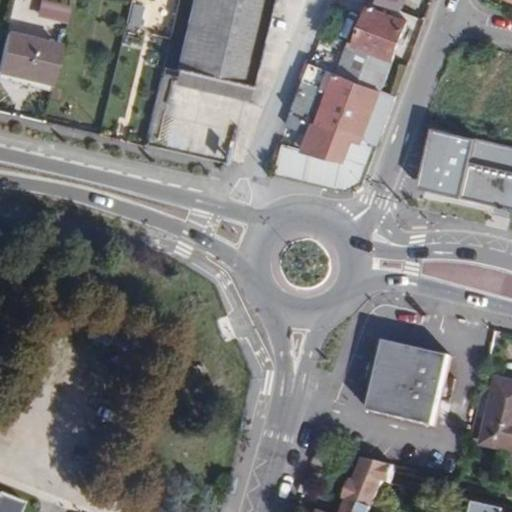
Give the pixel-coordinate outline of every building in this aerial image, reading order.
[(189,0),(173,72),(175,72),(216,81),(249,89),(269,0),(189,0)] [(371,0),(399,9),(402,0),(371,0)] [(37,17),(67,24),(71,8),(41,1),(37,17)] [(131,4),(126,25),(139,29),(144,7),(131,4)] [(338,74),(381,90),(406,23),(369,9),(354,47),(349,46),(338,74)] [(0,59),(0,76),(50,88),(60,47),(6,35),(0,59)] [(362,141),(381,90),(338,74),(309,64),(287,117),(312,125),(299,158),(348,176),(362,141)] [(511,120),(511,78),(495,75),(485,114),(511,120)] [(511,152),(436,136),(425,188),(508,206),(511,206),(511,152)] [(485,326),(487,319),(468,314),(466,322),(485,326)] [(417,352),(384,345),(369,413),(436,428),(452,360),(417,352)] [(511,382),(499,380),(483,444),(511,451),(511,382)] [(320,448),(314,464),(330,470),(336,454),(321,447),(320,448)] [(395,467),(363,459),(354,482),(347,479),(339,500),(346,502),(341,511),(321,511),(318,511),(317,511),(372,511),(384,484),(391,485),(395,467)] [(0,511),(17,511),(21,502),(0,492),(0,511)] [(504,511),(505,509),(476,501),(474,511),(504,511)]
